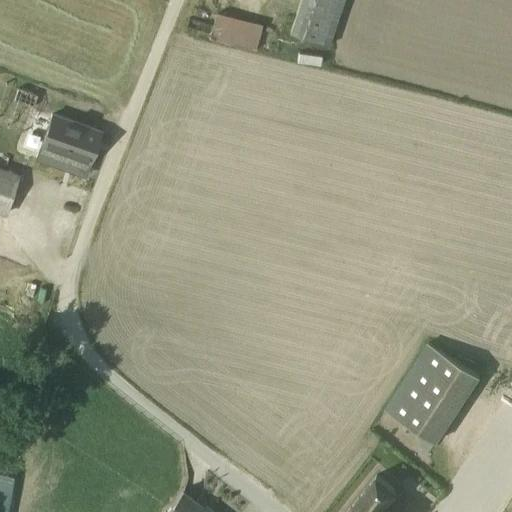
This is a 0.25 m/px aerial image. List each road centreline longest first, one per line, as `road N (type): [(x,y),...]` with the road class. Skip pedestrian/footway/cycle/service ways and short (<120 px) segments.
road 1 (residential): [(277,511),(93,366),(71,333),(70,272),(173,0)]
road 2 (track): [(71,333),(45,372),(11,511)]
